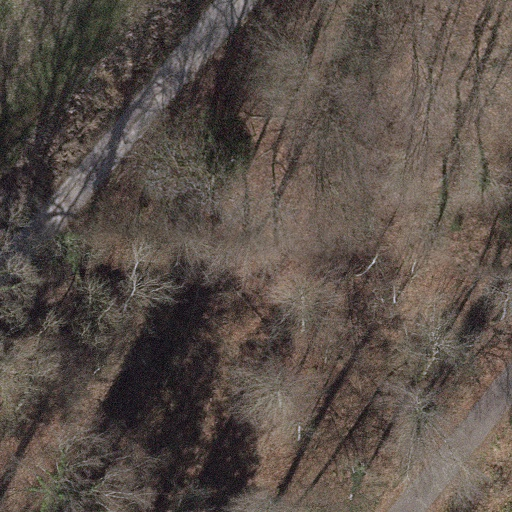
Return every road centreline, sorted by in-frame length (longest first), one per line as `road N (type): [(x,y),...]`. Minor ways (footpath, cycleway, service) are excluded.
road 1 (track): [(0,229),(238,0)]
road 2 (track): [(407,511),(511,379)]
